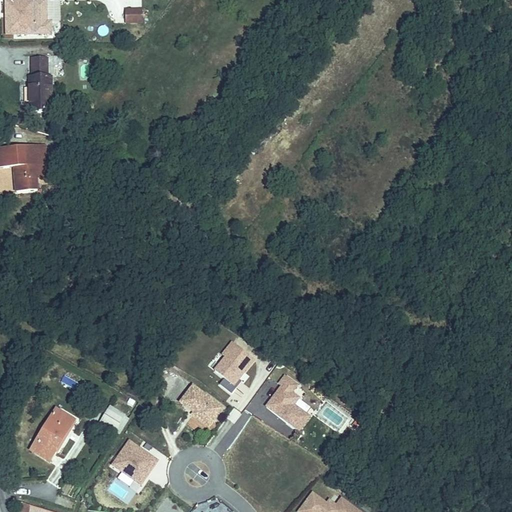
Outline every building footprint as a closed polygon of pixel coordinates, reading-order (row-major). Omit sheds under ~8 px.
[(33,33),(46,32),(52,32),(51,22),(46,22),(45,0),(5,0),(6,33),(33,33)] [(142,9),(125,9),(125,23),(142,24),(142,9)] [(32,57),(32,75),(49,75),(49,56),(32,57)] [(32,75),(28,75),(28,108),(54,108),(54,75),(49,75),(32,75)] [(0,193),(39,191),(38,177),(47,177),(47,165),(45,145),(0,148),(0,193)] [(223,378),(218,384),(232,394),(256,358),(230,341),(211,370),(223,378)] [(311,415),(295,404),(301,397),(294,392),(299,384),(286,375),(263,407),(299,432),(311,415)] [(192,384),(179,401),(190,409),(192,407),(194,410),(193,412),(191,414),(201,422),(205,417),(212,422),(223,408),(192,384)] [(101,390),(98,398),(107,400),(109,392),(101,390)] [(120,423),(126,415),(110,405),(104,413),(120,423)] [(51,463),(77,420),(55,407),(29,449),(51,463)] [(179,432),(187,412),(175,407),(167,428),(179,432)] [(205,417),(201,422),(208,427),(212,422),(205,417)] [(109,464),(142,486),(160,460),(128,438),(109,464)] [(361,511),(335,493),(328,504),(316,495),(303,511),(361,511)] [(150,507),(143,501),(132,511),(147,511),(146,511),(150,507)] [(17,504),(20,511),(29,511),(30,505),(20,503),(17,504)]
